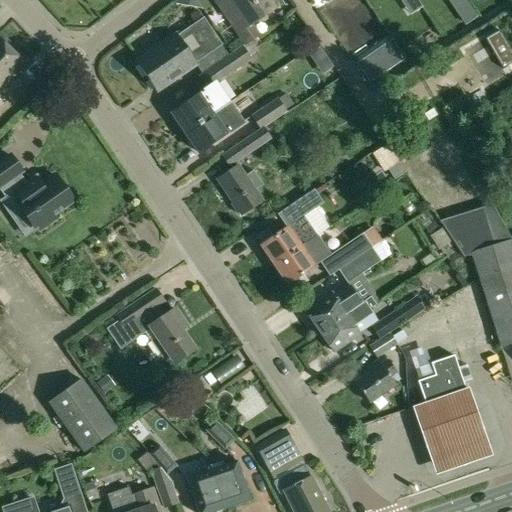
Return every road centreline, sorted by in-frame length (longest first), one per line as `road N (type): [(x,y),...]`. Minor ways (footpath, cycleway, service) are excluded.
road 1 (residential): [(369,511),(68,62)]
road 2 (unknown): [(470,63),(426,95),(389,107),(355,83),(300,0)]
